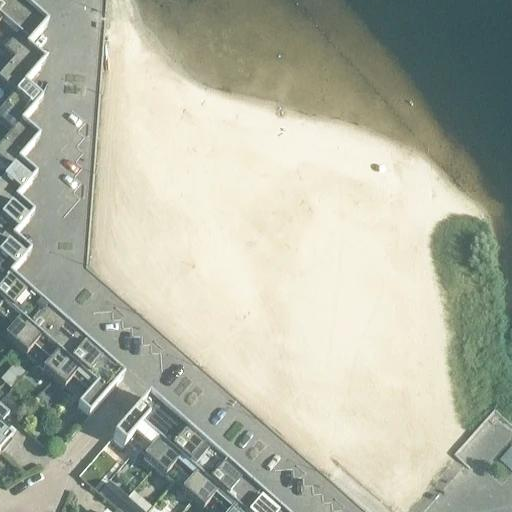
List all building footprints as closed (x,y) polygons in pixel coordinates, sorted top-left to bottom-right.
[(2,0),(0,3),(0,42),(26,13),(10,0),(2,0)] [(42,34),(45,30),(26,13),(0,42),(0,54),(12,65),(13,66),(21,56),(22,57),(25,53),(42,34)] [(22,91),(42,68),(25,53),(22,57),(21,56),(13,66),(12,65),(0,79),(0,87),(13,99),(14,100),(19,94),(22,91)] [(20,129),(39,106),(22,91),(19,94),(14,100),(13,99),(0,114),(0,144),(2,146),(3,147),(16,132),(20,129)] [(14,170),(17,167),(37,144),(20,129),(16,132),(3,147),(2,146),(0,148),(0,168),(7,175),(8,176),(13,170),(14,170)] [(14,204),(34,182),(17,167),(14,170),(13,170),(8,176),(7,175),(0,183),(0,209),(5,213),(5,214),(10,208),(11,208),(14,204)] [(8,246),(11,242),(31,220),(14,204),(11,208),(10,208),(5,214),(5,213),(0,218),(0,249),(2,251),(7,246),(8,246)] [(9,280),(28,258),(11,242),(8,246),(7,246),(2,251),(0,253),(0,288),(4,283),(5,284),(9,280)] [(0,326),(9,316),(27,296),(9,280),(5,284),(4,283),(0,288),(0,326)] [(9,316),(0,326),(0,337),(14,349),(42,316),(46,313),(27,296),(9,316)] [(42,316),(14,349),(33,366),(49,347),(52,343),(65,329),(46,313),(42,316)] [(49,347),(33,366),(52,382),(80,350),(84,346),(65,329),(52,343),(49,347)] [(80,350),(52,382),(71,399),(85,382),(103,363),(84,346),(80,350)] [(85,382),(71,399),(79,406),(76,410),(87,420),(120,381),(122,380),(111,370),(103,363),(85,382)] [(13,397),(24,385),(16,378),(5,390),(13,397)] [(14,405),(6,398),(0,404),(0,410),(5,415),(14,405)] [(148,437),(165,417),(146,400),(111,441),(122,450),(125,447),(133,454),(148,437)] [(165,417),(148,437),(133,454),(152,470),(184,434),(165,417)] [(0,449),(12,436),(0,425),(0,449)] [(28,433),(37,441),(44,433),(35,425),(28,433)] [(44,433),(37,441),(46,449),(54,441),(45,433),(44,433)] [(171,487),(203,450),(184,434),(152,470),(171,487)] [(33,470),(42,459),(25,447),(17,458),(33,470)] [(222,467),(203,450),(171,487),(190,504),(222,467)] [(511,484),(511,459),(499,473),(511,484)] [(216,511),(241,484),(222,467),(190,504),(199,511),(216,511)] [(109,482),(98,494),(117,511),(128,498),(109,482)] [(249,511),(257,504),(260,500),(241,484),(216,511),(249,511)] [(143,511),(128,498),(117,511),(143,511)] [(273,511),(260,500),(257,504),(249,511),(273,511)]
